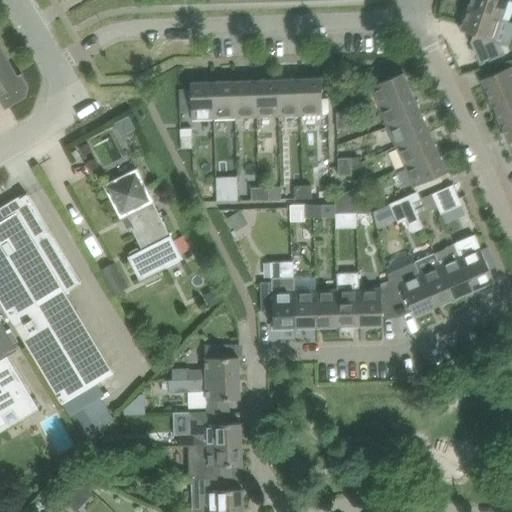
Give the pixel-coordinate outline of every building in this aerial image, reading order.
[(511,0),(469,0),(467,7),(502,19),(508,0),(511,1),(511,0)] [(502,19),(467,7),(460,30),(483,37),(479,49),(496,54),(500,43),(494,41),(502,19)] [(0,100),(5,109),(26,96),(29,85),(21,72),(18,74),(0,44),(0,100)] [(511,65),(480,79),(490,100),(511,90),(511,65)] [(403,72),(370,87),(378,107),(412,92),(403,72)] [(299,78),(277,79),(279,116),(301,115),(299,78)] [(321,78),(299,78),(301,115),(322,114),(321,78)] [(277,79),(256,80),(257,116),(279,116),(277,79)] [(256,80),(234,81),(235,117),(257,116),(256,80)] [(234,81),(212,82),(213,118),(235,117),(234,81)] [(212,82),(190,82),(192,119),(213,118),(212,82)] [(511,90),(490,100),(499,121),(511,115),(511,90)] [(412,92),(378,107),(387,127),(420,112),(412,92)] [(349,111),(336,112),(336,120),(349,120),(349,111)] [(420,112),(387,127),(396,147),(429,132),(420,112)] [(511,115),(499,121),(508,143),(511,141),(511,115)] [(349,120),(336,120),(337,129),(350,128),(349,120)] [(180,128),(180,137),(181,148),(193,148),(192,128),(180,128)] [(429,132),(396,147),(405,167),(438,152),(429,132)] [(438,152),(405,167),(413,187),(447,172),(438,152)] [(351,157),(338,158),(338,167),(351,166),(351,157)] [(351,166),(338,167),(338,175),(351,175),(351,166)] [(184,233),(173,238),(171,235),(170,235),(154,202),(154,201),(137,167),(103,185),(120,219),(126,216),(142,249),(128,256),(140,280),(183,258),(179,251),(190,246),(184,233)] [(216,177),(217,201),(238,200),(238,176),(216,177)] [(303,185),(294,186),(294,199),(303,198),(303,185)] [(311,185),(303,185),(303,198),(312,198),(311,185)] [(452,185),(432,194),(441,214),(461,205),(452,185)] [(280,186),(260,187),(260,200),(280,199),(280,186)] [(260,200),(260,187),(251,187),(251,200),(260,200)] [(357,211),(356,203),(355,187),(335,195),(336,211),(357,211)] [(0,299),(69,414),(104,392),(97,381),(113,371),(65,292),(81,283),(27,193),(20,198),(22,201),(17,204),(14,199),(0,207),(0,299)] [(390,202),(397,221),(408,216),(401,198),(390,202)] [(413,202),(417,213),(425,210),(421,199),(413,202)] [(322,204),(313,204),(314,217),(322,217),(322,204)] [(292,218),(302,218),(302,208),(293,207),(292,218)] [(228,217),(236,229),(248,220),(240,209),(228,217)] [(454,243),(455,245),(459,255),(474,289),(494,280),(490,269),(482,251),(474,235),(454,243)] [(455,245),(435,254),(439,264),(454,298),(474,289),(459,255),(455,245)] [(489,248),(482,251),(490,269),(497,266),(489,248)] [(415,262),(420,273),(434,306),(454,298),(439,264),(435,254),(415,262)] [(398,277),(389,280),(398,317),(412,311),(414,315),(434,306),(420,273),(400,281),(398,277)] [(294,277),(272,278),(272,281),(260,282),(261,312),(273,311),(273,327),(295,326),(294,290),(295,290),(294,277)] [(381,287),(359,288),(360,324),(382,324),(382,318),(398,317),(389,280),(381,283),(381,287)] [(359,288),(337,289),(339,325),(360,324),(359,288)] [(295,290),(294,290),(295,326),(317,326),(316,289),(295,290)] [(337,289),(316,289),(317,326),(339,325),(337,289)] [(0,426),(6,423),(2,415),(14,408),(21,419),(40,408),(7,354),(16,348),(0,320),(0,426)] [(177,370),(177,378),(177,379),(189,379),(239,377),(239,356),(227,357),(227,345),(205,345),(206,369),(177,370)] [(163,378),(163,380),(163,388),(169,387),(169,391),(188,390),(189,408),(207,407),(207,411),(229,410),(229,399),(240,398),(239,377),(189,379),(177,379),(177,378),(163,378)] [(189,412),(190,434),(179,435),(180,445),(191,445),(241,443),(241,422),(229,423),(229,410),(207,411),(189,412)] [(241,443),(191,445),(192,478),(231,476),(231,464),(242,464),(241,443)] [(231,476),(192,478),(193,511),(244,509),(243,488),(232,488),(231,476)]
